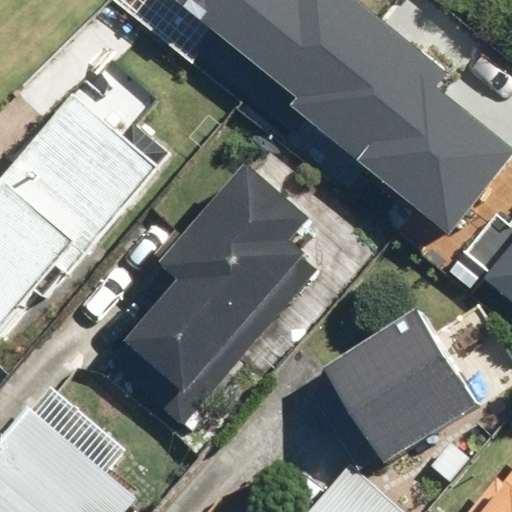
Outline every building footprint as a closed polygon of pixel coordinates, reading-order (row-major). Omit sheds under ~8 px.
[(179,0),(298,95),(291,103),(449,231),(511,153),(511,149),(433,86),(444,74),(352,0),(179,0)] [(77,75),(0,163),(0,339),(37,297),(47,305),(163,171),(128,140),(138,128),(77,75)] [(107,365),(184,432),(322,273),(290,246),(306,228),(241,171),(141,286),(161,303),(107,365)] [(511,245),(481,284),(511,308),(511,245)] [(415,310),(325,367),(386,462),(476,405),(415,310)] [(124,457),(49,392),(0,448),(0,511),(134,511),(139,507),(106,478),(124,457)] [(511,511),(511,459),(469,511),(511,511)] [(403,511),(350,468),(312,511),(403,511)]
